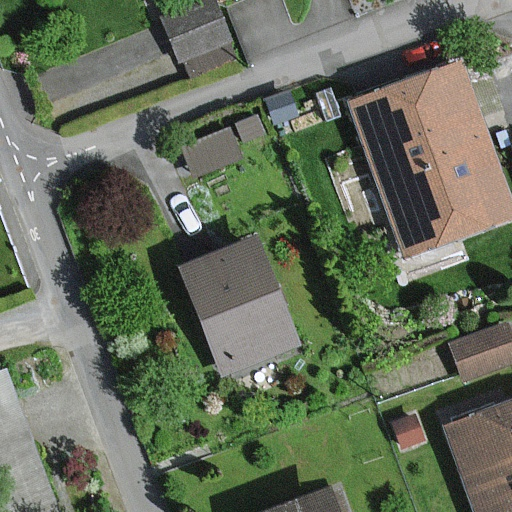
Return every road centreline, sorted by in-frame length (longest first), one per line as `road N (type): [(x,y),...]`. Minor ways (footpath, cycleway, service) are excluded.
road 1 (residential): [(19,170),(461,0)]
road 2 (residential): [(19,170),(145,511)]
